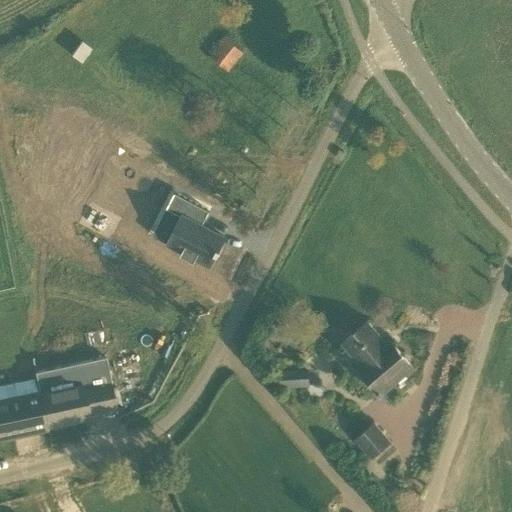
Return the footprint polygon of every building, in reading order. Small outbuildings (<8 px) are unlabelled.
[(229,71),(244,53),(223,36),(208,55),(229,71)] [(203,136),(187,165),(244,195),(260,165),(246,158),(256,138),(228,123),(217,143),(203,136)] [(194,261),(196,257),(210,265),(216,253),(218,254),(220,249),(219,248),(225,236),(201,224),(209,210),(174,192),(166,208),(181,215),(167,243),(182,250),(180,254),(194,261)] [(413,367),(391,341),(387,345),(367,321),(342,343),(362,366),(358,370),(380,396),(413,367)] [(280,387),(300,386),(310,386),(309,370),(279,371),(280,387)] [(68,371),(15,382),(25,431),(90,417),(82,383),(72,386),(68,371)] [(0,436),(25,431),(15,382),(0,384),(0,436)] [(373,458),(391,443),(374,422),(356,438),(373,458)] [(321,511),(342,488),(320,469),(283,511),(321,511)]
